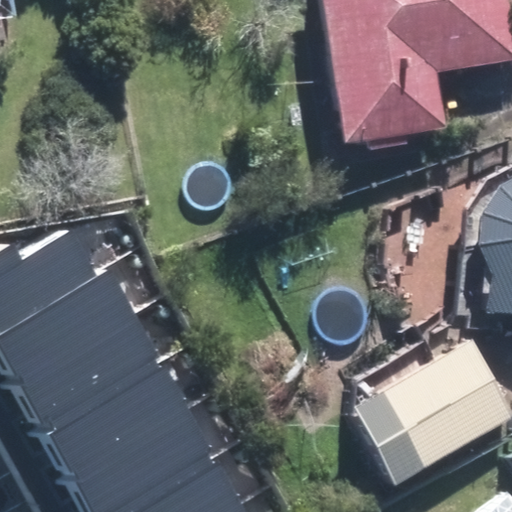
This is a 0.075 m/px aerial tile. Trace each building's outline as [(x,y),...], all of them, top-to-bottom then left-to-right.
[(491,0),(290,0),(319,157),(427,137),(417,84),(504,69),(491,0)] [(511,360),(511,174),(507,164),(464,185),(445,223),(444,327),(511,328),(510,361),(511,360)] [(0,239),(0,306),(80,262),(55,216),(3,245),(0,239)] [(0,369),(121,302),(95,254),(80,262),(0,306),(0,369)] [(121,302),(0,369),(0,379),(21,418),(147,349),(121,302)] [(454,348),(328,416),(371,494),(497,425),(454,348)] [(147,349),(21,418),(48,466),(173,397),(147,349)] [(173,397),(48,466),(73,511),(198,442),(173,397)] [(198,442),(73,511),(190,511),(227,492),(198,442)] [(237,511),(227,492),(190,511),(237,511)] [(511,511),(498,493),(471,511),(511,511)]
